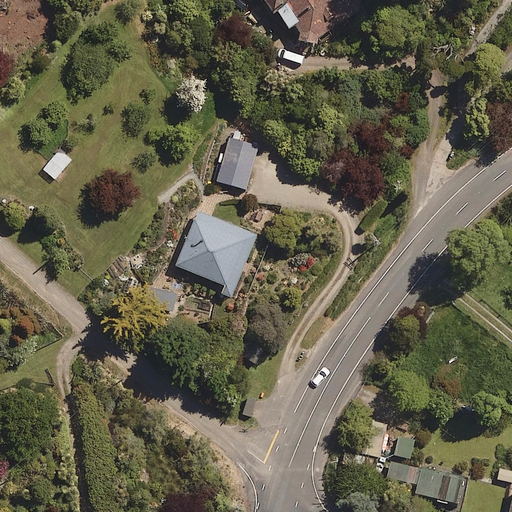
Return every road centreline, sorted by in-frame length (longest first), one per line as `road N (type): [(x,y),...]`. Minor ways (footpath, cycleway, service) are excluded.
road 1 (secondary): [(286,475),(333,372),(392,284),(476,191),(511,164)]
road 2 (unclassified): [(286,475),(192,409),(0,230)]
